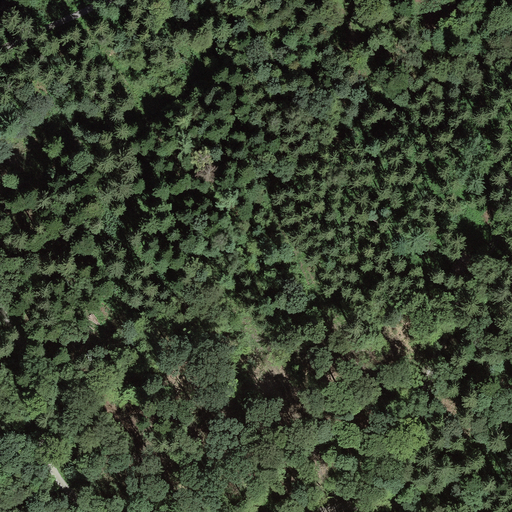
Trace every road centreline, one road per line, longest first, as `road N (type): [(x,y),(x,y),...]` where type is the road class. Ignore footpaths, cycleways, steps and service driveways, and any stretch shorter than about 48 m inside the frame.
road 1 (track): [(511,221),(492,260),(450,299),(406,511)]
road 2 (track): [(0,302),(24,341),(56,475),(95,511)]
road 3 (track): [(315,511),(379,497),(472,511)]
